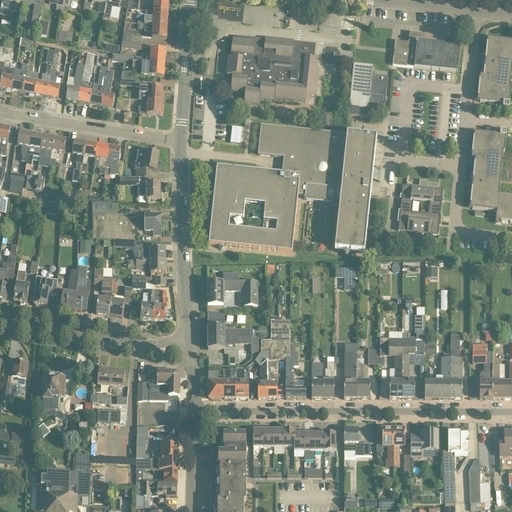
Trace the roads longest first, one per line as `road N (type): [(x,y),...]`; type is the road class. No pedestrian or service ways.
road 1 (residential): [(511,413),(189,413)]
road 2 (residential): [(511,238),(461,232),(453,220),(475,14)]
road 3 (residential): [(191,349),(179,142)]
road 4 (tertiary): [(191,349),(0,324)]
road 5 (residential): [(179,142),(0,114)]
road 6 (residential): [(179,142),(191,0)]
road 7 (residential): [(475,14),(351,0)]
